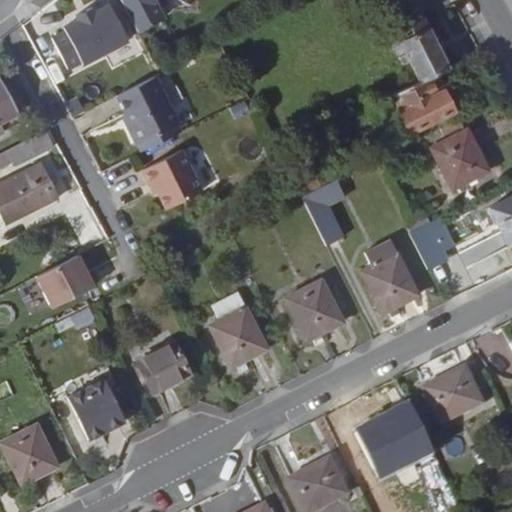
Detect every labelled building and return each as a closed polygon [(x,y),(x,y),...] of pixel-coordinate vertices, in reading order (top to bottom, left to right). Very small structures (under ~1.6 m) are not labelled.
[(142,0),(108,0),(130,34),(137,29),(135,25),(151,16),(142,0)] [(381,51),(388,48),(407,83),(415,79),(437,68),(427,50),(405,10),(369,29),(381,51)] [(120,43),(101,13),(88,21),(85,17),(69,28),(72,32),(58,40),(60,43),(47,51),(66,81),(79,73),(77,71),(120,43)] [(131,145),(171,123),(147,78),(111,97),(120,112),(115,115),(131,145)] [(429,86),(421,90),(415,79),(407,83),(378,98),(399,132),(442,111),(429,86)] [(0,121),(14,114),(0,90),(0,121)] [(440,189),(477,171),(456,130),(419,149),(440,189)] [(9,166),(44,149),(37,134),(0,151),(0,166),(7,163),(9,166)] [(363,162),(367,160),(358,145),(345,151),(349,158),(343,162),(347,170),(363,162)] [(164,208),(200,189),(179,148),(139,168),(146,183),(150,181),(155,191),(164,208)] [(0,230),(55,201),(34,165),(0,183),(0,230)] [(315,207),(331,197),(323,182),(289,199),(314,247),(331,237),(315,207)] [(511,247),(511,195),(485,209),(505,250),(511,247)] [(419,269),(439,259),(420,221),(400,232),(419,269)] [(371,309),(405,292),(377,237),(350,250),(357,263),(350,267),(371,309)] [(46,307),(89,285),(73,254),(31,274),(46,307)] [(295,340),(331,322),(311,284),(276,301),(295,340)] [(67,332),(95,319),(88,304),(60,317),(67,332)] [(220,368),(256,351),(233,308),(199,326),(220,368)] [(511,363),(511,332),(499,340),(511,363)] [(144,389),(179,372),(162,340),(128,358),(144,389)] [(431,426),(469,406),(448,366),(410,386),(431,426)] [(76,439),(115,420),(94,379),(55,398),(76,439)] [(360,469),(400,449),(382,413),(342,434),(360,469)] [(0,460),(13,485),(48,468),(25,423),(0,435),(0,460)] [(296,511),(300,511),(338,492),(319,457),(279,478),(296,511)]
